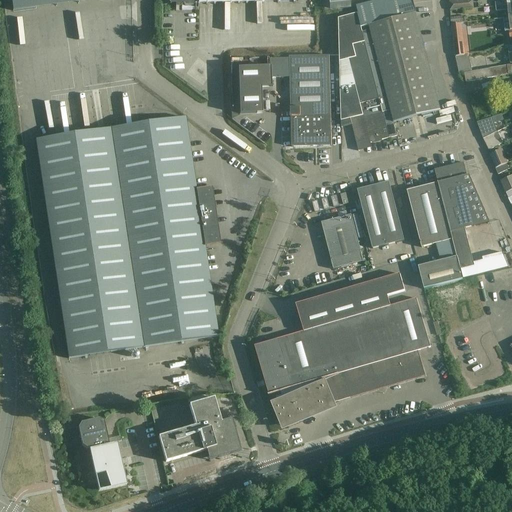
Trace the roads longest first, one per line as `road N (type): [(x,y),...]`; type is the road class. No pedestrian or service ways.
road 1 (unclassified): [(271,472),(234,341),(296,185)]
road 2 (unclassified): [(296,185),(149,79),(134,52),(135,0)]
road 3 (secondary): [(271,472),(511,409)]
road 4 (unclassified): [(296,185),(475,139)]
road 5 (primary): [(0,453),(11,388),(0,285)]
road 6 (unclassified): [(475,139),(448,64),(441,0)]
